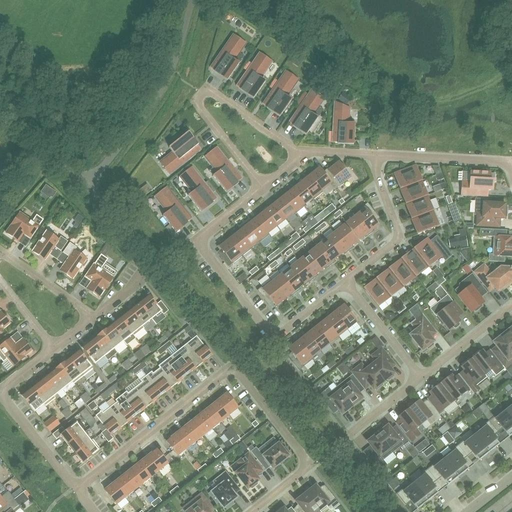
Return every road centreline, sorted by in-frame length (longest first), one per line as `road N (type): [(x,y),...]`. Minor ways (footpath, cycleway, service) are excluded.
road 1 (residential): [(250,511),(310,464),(233,370),(76,489)]
road 2 (residential): [(262,187),(197,240),(272,338),(345,282)]
road 3 (residential): [(307,152),(206,90),(198,106),(262,187)]
road 4 (unclassified): [(83,186),(158,93),(191,0)]
road 5 (residential): [(345,282),(397,236),(376,155)]
road 6 (residential): [(511,170),(504,162),(376,155)]
road 7 (residential): [(76,489),(0,394)]
road 8 (unclassified): [(83,186),(0,99)]
